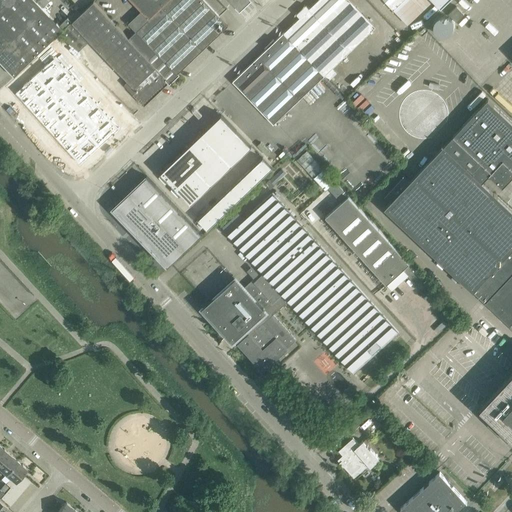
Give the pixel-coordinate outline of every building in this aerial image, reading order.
[(0,0),(0,60),(14,76),(63,29),(72,21),(68,17),(59,25),(42,7),(37,2),(38,0),(0,0)] [(90,40),(126,79),(128,81),(124,84),(144,105),(228,25),(204,0),(131,0),(141,10),(128,23),(136,31),(129,38),(94,1),(61,32),(79,51),(90,40)] [(317,0),(284,32),(325,75),(329,79),(336,72),(332,68),(375,26),(350,0),(317,0)] [(384,0),(407,24),(432,0),(384,0)] [(455,21),(463,13),(456,5),(448,13),(455,21)] [(70,17),(73,20),(80,12),(77,9),(70,17)] [(446,35),(448,35),(450,34),(451,33),(452,31),(453,30),(453,28),(454,26),(454,24),(453,23),(453,21),(452,19),(451,18),(449,17),(448,16),(446,15),(444,15),(443,14),(441,15),(439,15),(437,16),(436,17),(435,18),(434,20),(433,21),(432,23),(432,25),(432,27),(433,29),(433,31),(434,32),(436,33),(437,35),(439,35),(441,36),(443,36),(445,36),(446,35)] [(233,81),(274,123),(325,75),(284,32),(233,81)] [(55,55),(35,73),(46,86),(66,68),(55,55)] [(66,68),(46,86),(57,98),(77,80),(66,68)] [(35,73),(15,91),(26,104),(46,86),(35,73)] [(77,80),(57,98),(68,110),(88,92),(77,80)] [(46,86),(26,104),(37,116),(57,98),(46,86)] [(88,92),(68,110),(79,121),(99,103),(88,92)] [(57,98),(37,116),(48,127),(68,110),(57,98)] [(511,121),(488,98),(444,145),(482,181),(489,174),(502,186),(511,175),(511,121)] [(99,103),(79,121),(89,133),(109,115),(99,103)] [(68,110),(48,127),(59,139),(79,121),(68,110)] [(211,123),(226,139),(237,129),(221,113),(211,123)] [(109,115),(89,133),(100,146),(120,128),(109,115)] [(79,121),(59,139),(69,151),(89,133),(79,121)] [(201,132),(216,148),(226,139),(211,123),(201,132)] [(252,145),(237,129),(226,139),(242,155),(252,145)] [(201,132),(191,142),(206,158),(216,148),(201,132)] [(89,133),(69,151),(80,164),(100,146),(89,133)] [(226,139),(216,148),(232,164),(242,155),(226,139)] [(181,152),(196,168),(206,158),(191,142),(181,152)] [(391,202),(385,208),(511,328),(511,372),(480,406),(487,413),(493,419),(488,424),(501,436),(508,443),(511,437),(511,209),(482,181),(444,145),(432,157),(409,182),(403,176),(385,196),(391,202)] [(221,174),(232,164),(216,148),(206,158),(221,174)] [(325,190),(328,187),(335,180),(324,168),(323,168),(307,150),(298,159),(314,177),(325,190)] [(186,177),(196,168),(181,152),(171,161),(186,177)] [(256,163),(266,173),(273,167),(263,157),(256,163)] [(221,174),(206,158),(196,168),(211,184),(221,174)] [(171,161),(161,171),(176,187),(186,177),(171,161)] [(250,169),(260,179),(266,173),(256,163),(250,169)] [(186,177),(201,193),(211,184),(196,168),(186,177)] [(253,185),(260,179),(250,169),(243,175),(253,185)] [(123,201),(116,208),(137,231),(136,233),(168,266),(202,233),(147,175),(122,199),(123,201)] [(237,181),(247,192),(253,185),(243,175),(237,181)] [(191,203),(201,193),(186,177),(176,187),(191,203)] [(423,277),(335,180),(328,187),(341,202),(325,216),(386,283),(402,269),(415,284),(423,277)] [(230,188),(240,198),(247,192),(237,181),(230,188)] [(230,188),(224,194),(234,204),(240,198),(230,188)] [(235,278),(203,308),(232,340),(233,339),(234,340),(238,344),(263,371),(266,369),(267,367),(273,362),(287,349),(287,348),(296,340),(273,314),(289,300),(312,326),(318,332),(354,372),(399,332),(272,192),(228,233),(264,272),(262,274),(259,274),(256,271),(251,275),(254,278),(256,280),(245,289),(243,287),(235,278)] [(227,210),(234,204),(224,194),(217,200),(227,210)] [(211,206),(220,216),(227,210),(217,200),(211,206)] [(220,216),(211,206),(204,213),(214,223),(220,216)] [(214,223),(204,213),(198,219),(207,229),(214,223)] [(383,417),(376,408),(372,411),(380,420),(383,417)] [(359,423),(369,415),(366,411),(356,419),(359,423)] [(372,413),(361,423),(370,433),(381,423),(372,413)] [(350,431),(359,423),(356,419),(347,427),(350,431)] [(339,462),(343,466),(344,465),(353,474),(358,469),(359,471),(368,464),(371,467),(380,459),(363,440),(359,444),(353,437),(348,442),(354,448),(339,462)] [(0,461),(8,452),(0,445),(0,461)] [(17,460),(8,452),(0,461),(0,469),(1,469),(6,473),(17,460)] [(6,483),(10,487),(13,483),(18,479),(22,474),(27,468),(17,460),(6,473),(11,478),(6,483)] [(456,511),(467,502),(453,486),(440,472),(401,508),(404,511),(456,511)] [(31,482),(22,474),(18,479),(27,486),(31,482)] [(22,491),(27,486),(18,479),(13,483),(22,491)] [(10,487),(9,488),(18,496),(22,491),(13,483),(10,487)] [(14,501),(18,496),(9,488),(5,493),(14,501)] [(5,493),(1,498),(10,506),(14,501),(5,493)] [(0,511),(4,511),(8,508),(0,500),(0,511)] [(73,511),(75,510),(66,502),(57,511),(73,511)]
